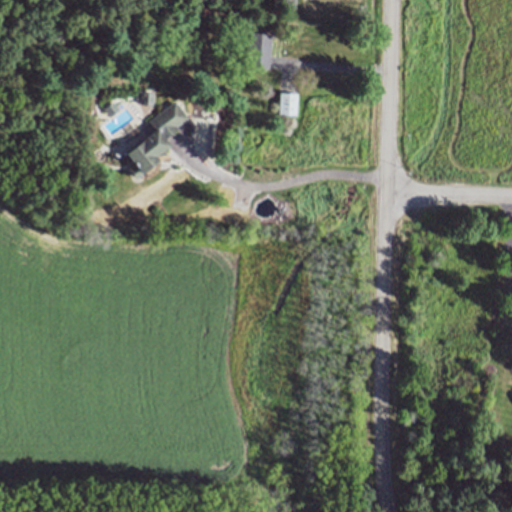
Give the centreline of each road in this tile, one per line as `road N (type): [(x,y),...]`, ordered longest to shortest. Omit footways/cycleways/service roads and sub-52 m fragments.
road 1 (tertiary): [(391,0),(381,455),(387,511)]
road 2 (residential): [(386,193),(511,197)]
